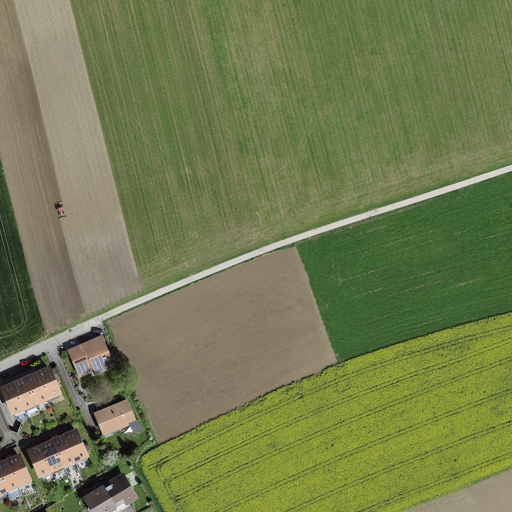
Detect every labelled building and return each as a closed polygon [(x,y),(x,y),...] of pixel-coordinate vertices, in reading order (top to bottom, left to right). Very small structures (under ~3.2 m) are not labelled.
[(87,344),(69,352),(77,371),(91,364),(96,374),(111,367),(106,357),(109,356),(101,336),(91,341),(93,345),(88,347),(87,344)] [(37,374),(47,398),(59,393),(49,369),(37,374)] [(25,379),(36,403),(47,398),(37,374),(25,379)] [(14,384),(25,408),(36,403),(25,379),(14,384)] [(28,416),(25,408),(14,384),(2,389),(16,421),(28,416)] [(127,401),(95,414),(103,434),(135,421),(127,401)] [(64,437),(75,461),(86,456),(76,432),(64,437)] [(52,442),(63,466),(75,461),(64,437),(52,442)] [(41,447),(52,471),(63,466),(52,442),(41,447)] [(52,471),(41,447),(29,452),(40,476),(52,471)] [(7,461),(18,485),(29,480),(19,456),(7,461)] [(0,464),(0,476),(6,491),(10,499),(22,494),(18,485),(7,461),(0,464)] [(105,490),(115,507),(116,509),(135,498),(123,477),(117,480),(116,479),(109,483),(112,486),(105,490)] [(115,507),(105,490),(104,488),(85,499),(90,506),(88,507),(88,509),(89,511),(108,511),(108,510),(115,507)]
